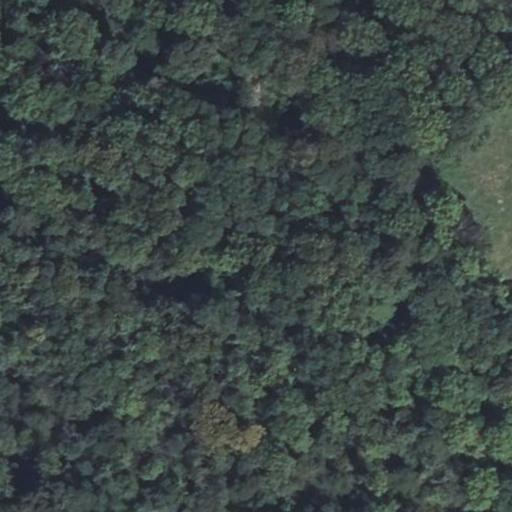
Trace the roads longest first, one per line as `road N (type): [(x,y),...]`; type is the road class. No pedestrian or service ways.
road 1 (track): [(511,413),(343,239),(254,132),(199,95),(145,74),(0,61)]
road 2 (track): [(254,132),(238,54),(208,0)]
